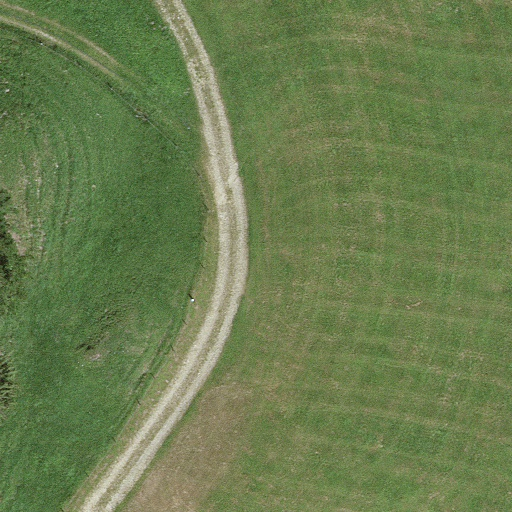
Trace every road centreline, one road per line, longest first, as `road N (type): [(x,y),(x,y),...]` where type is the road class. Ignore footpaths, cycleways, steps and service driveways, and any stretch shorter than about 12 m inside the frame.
road 1 (track): [(160,0),(182,33),(215,119),(235,253),(221,324),(176,406),(101,511)]
road 2 (track): [(0,10),(95,57),(222,169)]
